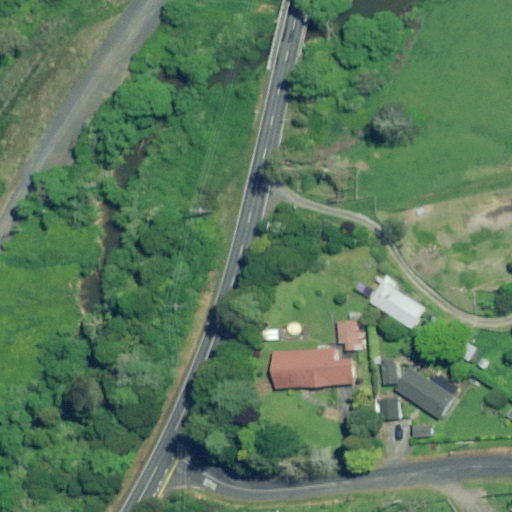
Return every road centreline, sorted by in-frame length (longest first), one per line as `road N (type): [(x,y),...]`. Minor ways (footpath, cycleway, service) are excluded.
road 1 (tertiary): [(161,452),(245,229),(303,0)]
road 2 (residential): [(161,452),(220,484),(248,487),(511,466)]
